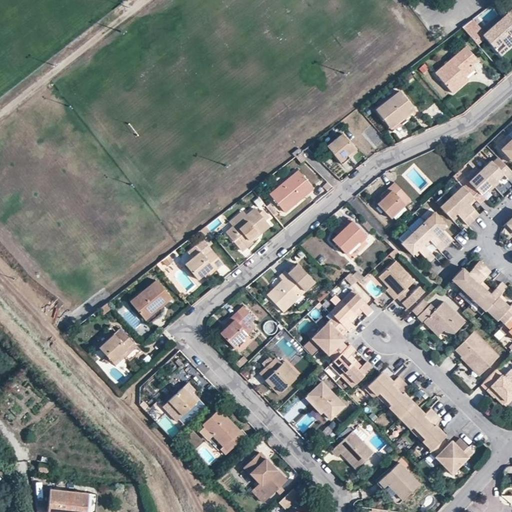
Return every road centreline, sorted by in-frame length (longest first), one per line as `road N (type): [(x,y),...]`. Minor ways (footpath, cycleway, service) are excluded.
road 1 (residential): [(511,83),(469,121),(380,161),(198,315),(203,348),(330,482),(341,511)]
road 2 (residential): [(372,334),(403,344),(506,449)]
